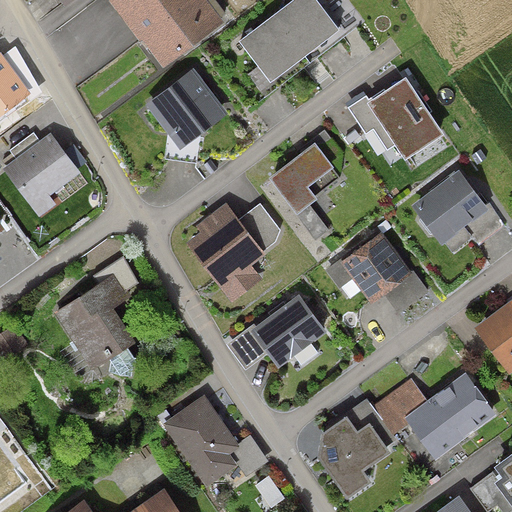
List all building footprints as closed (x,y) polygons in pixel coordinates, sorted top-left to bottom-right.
[(165,64),(221,23),(204,0),(126,0),(121,4),(165,64)] [(339,30),(316,0),(299,0),(244,42),(274,80),(339,30)] [(0,112),(26,92),(1,58),(0,58),(0,112)] [(224,116),(193,74),(153,105),(184,146),(224,116)] [(443,134),(408,81),(375,103),(410,156),(443,134)] [(77,171),(51,137),(11,168),(36,201),(77,171)] [(340,178),(316,147),(277,178),(301,208),(340,178)] [(484,208),(460,175),(420,204),(444,237),(484,208)] [(230,215),(193,244),(234,295),(255,278),(246,266),(261,254),(230,215)] [(408,274),(382,238),(349,262),(375,298),(408,274)] [(97,365),(130,343),(97,291),(63,313),(97,365)] [(321,331),(300,301),(259,331),(281,360),(321,331)] [(511,364),(511,303),(478,330),(507,368),(511,364)] [(460,380),(408,419),(434,453),(486,415),(460,380)] [(237,446),(205,400),(169,425),(209,482),(234,465),(226,454),(237,446)] [(352,436),(341,420),(320,435),(317,457),(343,496),(363,482),(356,471),(383,453),(365,427),(352,436)] [(511,456),(495,469),(502,478),(495,484),(511,506),(511,456)] [(176,511),(163,494),(137,511),(86,511),(84,507),(76,511),(176,511)] [(462,511),(454,500),(439,511),(462,511)]
